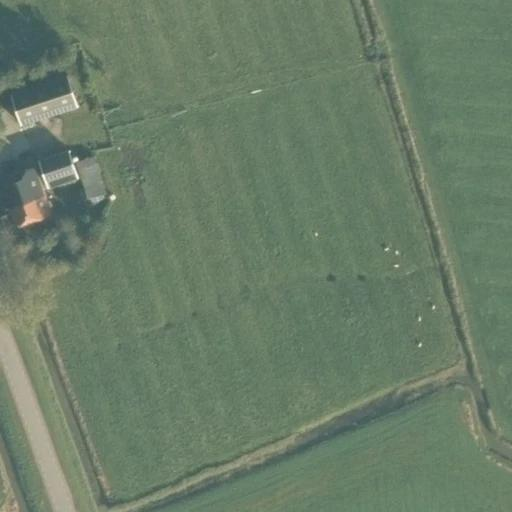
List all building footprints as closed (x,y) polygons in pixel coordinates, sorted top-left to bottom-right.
[(20,125),(77,107),(67,76),(10,95),(20,125)] [(47,188),(78,178),(69,150),(38,160),(47,188)] [(104,194),(106,193),(95,156),(76,162),(87,199),(104,194)] [(52,214),(44,192),(36,166),(0,178),(0,190),(6,209),(10,208),(12,213),(1,216),(5,229),(15,225),(16,226),(52,214)] [(90,207),(106,202),(104,194),(87,199),(90,207)]
